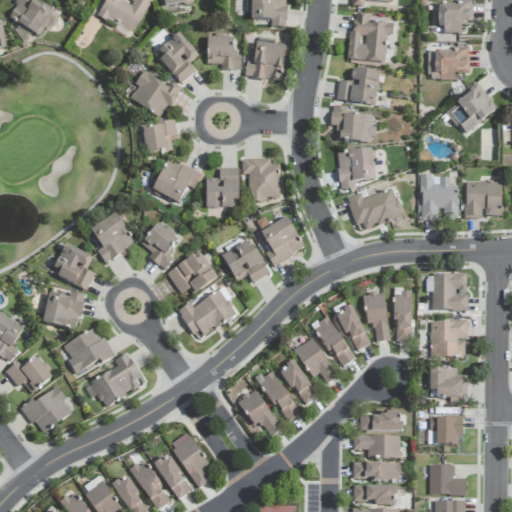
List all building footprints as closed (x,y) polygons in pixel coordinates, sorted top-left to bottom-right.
[(59,18),(32,0),(18,0),(7,18),(20,27),(14,36),(26,44),(32,35),(36,37),(43,25),(51,30),(59,18)] [(151,1),(149,0),(104,0),(96,16),(131,36),(151,1)] [(161,0),(163,9),(193,3),(192,0),(161,0)] [(285,0),(250,0),(250,21),(270,22),(270,28),(285,29),(285,0)] [(392,4),(391,0),(351,0),(351,7),(364,8),(364,2),(392,4)] [(439,35),(461,35),(460,27),(471,27),(470,1),(455,2),(456,6),(439,6),(439,35)] [(348,61),(384,64),(386,36),(392,36),(393,25),(368,23),(369,16),(352,15),(348,61)] [(178,86),(195,73),(188,64),(197,58),(180,35),(154,54),(178,86)] [(233,39),(206,39),(206,65),(220,65),(220,71),(240,72),(240,57),(232,57),(233,39)] [(458,82),(458,75),(468,75),(468,48),(452,48),(452,53),(431,53),(431,77),(439,77),(439,82),(458,82)] [(335,102),(374,107),(378,75),(350,71),(348,84),(338,82),(335,102)] [(129,102),(161,121),(180,89),(169,83),(166,87),(142,73),(134,87),(136,89),(129,102)] [(496,110),(487,99),(487,100),(476,86),(454,104),(468,120),(459,127),(465,135),(496,110)] [(336,142),(372,144),(373,128),(371,128),(372,117),(345,115),(346,108),(330,108),(329,127),(336,128),(336,142)] [(169,153),(167,138),(176,137),(174,123),(141,129),(145,157),(169,153)] [(339,191),(355,190),(354,183),(373,181),(371,151),(336,154),(339,191)] [(269,161),(241,160),(241,176),(248,176),(248,203),(264,203),(264,200),(278,200),(278,167),(269,167),(269,161)] [(200,175),(167,161),(153,194),(179,205),(186,188),(193,191),(200,175)] [(237,170),(218,170),(218,181),(205,181),(205,209),(236,210),(237,170)] [(420,222),(437,222),(437,211),(441,211),(441,220),(457,220),(457,187),(453,187),(453,178),(420,178),(420,222)] [(465,183),(464,220),(482,220),(482,217),(500,218),(501,184),(465,183)] [(361,200),(360,195),(346,200),(354,226),(361,224),(363,231),(401,219),(391,190),(361,200)] [(95,253),(104,265),(134,245),(114,215),(89,232),(101,249),(95,253)] [(304,251),(286,218),(259,232),(270,252),(265,254),(272,268),(304,251)] [(162,272),(174,259),(167,253),(177,242),(158,225),(140,245),(151,255),(148,259),(162,272)] [(220,258),(235,283),(247,276),(252,285),(268,275),(247,241),(220,258)] [(51,278),(87,292),(93,275),(86,272),(91,258),(63,247),(51,278)] [(216,281),(200,254),(166,274),(179,296),(188,291),(191,296),(216,281)] [(467,312),(467,296),(465,296),(466,276),(432,275),(431,312),(467,312)] [(409,291),(392,291),(394,343),(411,342),(409,291)] [(48,295),(41,324),(75,332),(84,297),(68,293),(66,299),(48,295)] [(383,294),(362,296),(365,326),(372,325),(374,344),(388,342),(383,294)] [(354,354),(369,346),(351,308),(336,316),(354,354)] [(23,330),(0,316),(0,357),(9,363),(16,351),(12,348),(23,330)] [(313,329),(340,370),(354,361),(327,320),(313,329)] [(466,322),(429,323),(430,360),(464,359),(464,341),(467,341),(466,322)] [(113,356),(104,340),(100,342),(94,330),(62,348),(69,360),(66,362),(75,377),(113,356)] [(319,375),(325,386),(336,380),(312,339),(293,351),(310,380),(319,375)] [(103,407),(143,388),(128,355),(112,362),(117,371),(91,383),(103,407)] [(26,367),(22,361),(5,373),(16,389),(23,385),(30,395),(51,380),(37,359),(26,367)] [(302,407),(316,399),(295,363),(281,371),(302,407)] [(455,370),(430,370),(429,392),(436,392),(435,400),(466,400),(466,377),(455,376),(455,370)] [(285,425),(299,416),(271,372),(257,382),(285,425)] [(33,405),(31,402),(21,410),(41,437),(72,413),(54,389),(33,405)] [(254,429),(260,425),(270,439),(281,432),(254,391),(236,403),(254,429)] [(400,415),(359,416),(359,433),(401,432),(400,415)] [(461,419),(428,418),(427,445),(460,446),(461,419)] [(209,483),(201,470),(207,466),(186,434),(169,446),(197,491),(209,483)] [(399,438),(353,437),(353,451),(367,452),(366,459),(399,460),(399,438)] [(191,493),(167,457),(153,466),(177,502),(191,493)] [(156,511),(170,503),(142,462),(129,472),(155,511),(156,511)] [(352,481),(401,481),(401,465),(352,464),(352,481)] [(465,481),(452,480),(452,467),(429,466),(428,496),(465,497),(465,481)] [(113,485),(127,511),(146,511),(127,477),(113,485)] [(95,511),(116,511),(120,510),(103,483),(84,495),(95,511)] [(395,488),(353,487),(353,504),(395,504),(395,488)] [(63,511),(85,511),(70,494),(57,505),(63,511)] [(463,511),(464,503),(433,503),(433,511),(463,511)]
